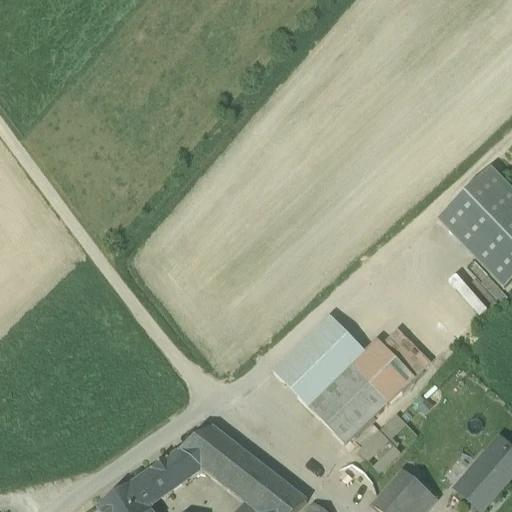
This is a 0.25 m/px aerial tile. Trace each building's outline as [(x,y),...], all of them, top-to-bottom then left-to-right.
[(511,195),(490,172),(437,223),(504,292),(511,284),(511,195)] [(331,322),(273,378),(344,449),(412,382),(381,352),(376,347),(365,358),(331,322)] [(381,352),(412,382),(429,367),(397,335),(381,352)] [(420,435),(396,415),(359,451),(384,472),(420,435)] [(299,511),(306,505),(212,431),(152,474),(166,492),(170,497),(202,474),(247,509),(244,511),(299,511)] [(511,455),(499,445),(457,492),(480,511),(482,511),(511,477),(511,455)] [(147,511),(144,507),(166,492),(152,474),(97,511),(147,511)] [(388,482),(361,511),(416,511),(419,509),(388,482)] [(436,511),(425,502),(419,509),(416,511),(436,511)]
